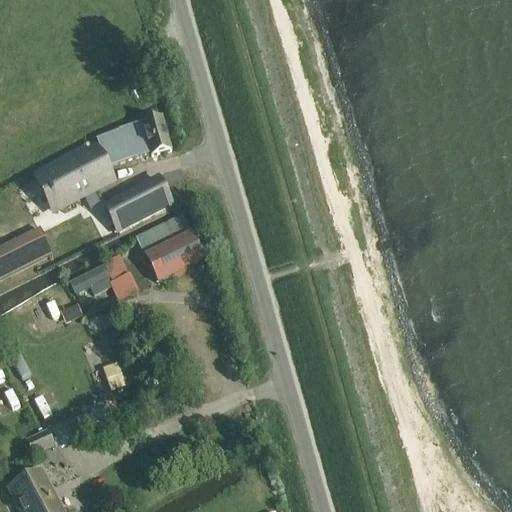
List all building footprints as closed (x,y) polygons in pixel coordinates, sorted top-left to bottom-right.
[(120,132),(98,141),(109,169),(135,160),(150,156),(151,159),(172,152),(163,119),(142,126),(120,132)] [(48,175),(37,181),(38,183),(42,181),(44,185),(44,184),(50,195),(49,196),(51,201),(52,200),(56,208),(64,204),(73,200),(75,203),(80,201),(80,200),(83,198),(83,199),(85,198),(85,197),(91,194),(91,195),(96,192),(94,188),(92,184),(109,175),(104,167),(98,156),(99,156),(96,151),(87,155),(87,156),(84,157),(74,162),(68,166),(68,165),(59,170),(55,172),(52,173),(52,174),(49,176),(48,175)] [(159,181),(106,209),(119,234),(172,206),(159,181)] [(191,236),(183,217),(182,214),(136,237),(145,259),(158,285),(205,262),(192,236),(191,236)] [(39,231),(0,250),(0,283),(54,257),(39,231)] [(112,286),(103,267),(70,284),(79,302),(111,287),(112,286)] [(112,286),(111,287),(120,304),(137,295),(128,278),(112,286)] [(59,321),(51,305),(43,309),(38,300),(11,314),(23,338),(59,321)] [(130,334),(152,323),(148,313),(125,324),(130,334)] [(127,390),(141,385),(132,360),(103,371),(111,394),(126,388),(127,390)] [(128,417),(138,413),(133,400),(123,404),(128,417)] [(46,402),(30,410),(40,431),(56,423),(46,402)] [(33,460),(56,450),(83,438),(74,421),(56,429),(26,443),(33,460)] [(19,511),(58,511),(39,477),(9,493),(19,511)]
